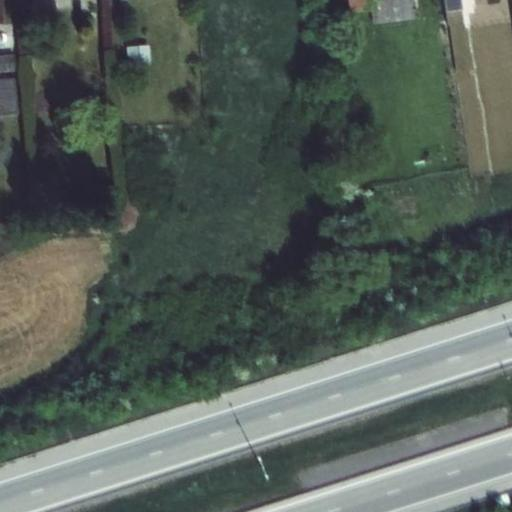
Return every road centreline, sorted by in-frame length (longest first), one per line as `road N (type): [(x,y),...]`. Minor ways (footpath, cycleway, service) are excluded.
road 1 (motorway): [(511,340),(0,503)]
road 2 (motorway): [(334,511),(511,455)]
